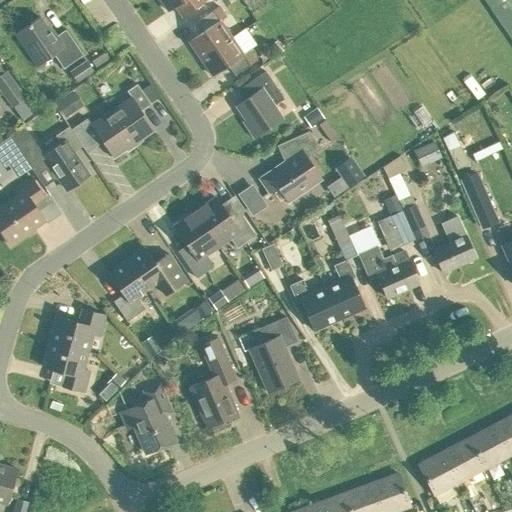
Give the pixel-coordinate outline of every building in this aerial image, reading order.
[(159,0),(168,12),(174,7),(181,17),(206,0),(159,0)] [(511,0),(484,0),(511,40),(511,0)] [(188,41),(200,59),(231,38),(220,21),(226,17),(218,6),(197,21),(204,31),(188,41)] [(53,38),(39,17),(14,34),(37,66),(54,55),(63,69),(82,55),(65,30),(53,38)] [(231,38),(200,59),(212,76),(228,66),(234,75),(256,61),(248,50),(242,54),(231,38)] [(4,69),(0,71),(0,92),(10,106),(24,96),(4,69)] [(281,98),(263,72),(247,83),(254,93),(235,105),(245,120),(243,122),(253,137),(281,118),(272,105),(281,98)] [(110,111),(133,144),(154,131),(140,111),(150,104),(137,84),(126,91),(130,97),(110,111)] [(74,112),(65,98),(55,105),(64,119),(74,112)] [(316,107),(303,116),(311,127),(324,118),(316,107)] [(76,125),(71,129),(82,147),(86,152),(102,142),(113,158),(133,144),(110,111),(90,124),(86,118),(76,125)] [(325,120),(318,125),(331,143),(337,139),(325,120)] [(23,125),(8,135),(10,137),(31,168),(33,172),(47,162),(67,190),(88,176),(72,153),(82,147),(71,129),(69,126),(55,136),(60,144),(43,155),(23,125)] [(320,149),(308,131),(276,145),(284,161),(259,178),(268,192),(261,197),(262,198),(277,188),(288,204),(289,204),(288,202),(322,179),(307,158),(320,149)] [(454,132),(442,137),(447,149),(457,169),(468,163),(459,144),(454,132)] [(10,137),(0,143),(0,161),(5,168),(8,166),(16,178),(31,168),(10,137)] [(434,141),(417,149),(420,154),(424,165),(441,157),(434,141)] [(498,142),(471,154),(475,161),(501,149),(498,142)] [(340,177),(326,187),(332,196),(347,187),(363,176),(351,157),(334,168),(340,177)] [(390,174),(399,196),(410,191),(400,170),(390,174)] [(460,180),(481,230),(498,223),(476,173),(460,180)] [(44,198),(29,177),(13,188),(19,197),(0,209),(0,231),(10,246),(27,234),(26,232),(44,220),(33,205),(44,198)] [(409,195),(398,200),(401,209),(414,239),(428,233),(410,195),(409,195)] [(195,212),(218,246),(238,232),(245,242),(255,235),(241,214),(231,221),(215,198),(195,212)] [(401,209),(388,214),(401,245),(414,239),(401,209)] [(205,254),(218,246),(195,212),(174,226),(190,249),(181,256),(196,278),(213,266),(205,254)] [(475,258),(457,216),(441,223),(449,242),(432,250),(442,273),(475,258)] [(340,219),(329,224),(338,246),(349,241),(340,219)] [(511,238),(502,243),(511,265),(508,266),(511,274),(511,238)] [(272,243),(261,248),(270,270),(282,265),(272,243)] [(376,246),(358,254),(369,280),(377,276),(386,298),(419,283),(404,251),(382,261),(376,246)] [(125,260),(146,290),(156,283),(165,295),(183,283),(169,262),(159,269),(144,247),(125,260)] [(340,281),(325,288),(339,319),(364,308),(352,279),(355,277),(347,259),(333,266),(340,281)] [(146,290),(125,260),(107,273),(123,295),(113,302),(127,322),(145,309),(136,297),(146,290)] [(339,319),(325,288),(310,295),(303,279),(289,286),(297,303),(300,302),(313,330),(339,319)] [(220,292),(227,301),(243,289),(236,280),(220,292)] [(219,289),(207,298),(215,309),(227,301),(220,292),(219,289)] [(204,300),(192,308),(199,320),(211,312),(204,300)] [(49,341),(87,352),(92,334),(99,336),(105,315),(81,309),(78,322),(56,316),(49,341)] [(297,341),(286,317),(264,326),(270,340),(248,349),(267,392),(298,379),(284,347),(297,341)] [(140,343),(150,359),(160,352),(150,337),(140,343)] [(235,379),(217,337),(199,345),(213,377),(189,387),(206,428),(237,414),(224,384),(235,379)] [(87,352),(49,341),(41,366),(64,373),(60,386),(83,392),(89,371),(82,369),(87,352)] [(115,373),(105,384),(113,392),(124,381),(115,373)] [(171,412),(159,384),(143,391),(147,401),(126,410),(145,454),(175,441),(163,416),(171,412)] [(104,388),(98,394),(105,401),(111,394),(104,388)] [(511,414),(494,424),(511,455),(511,454),(511,414)] [(485,468),(511,455),(494,424),(469,437),(485,468)] [(469,437),(443,451),(460,482),(485,468),(469,437)] [(460,482),(443,451),(417,464),(434,496),(460,482)] [(0,464),(0,502),(6,505),(16,469),(0,464)] [(370,483),(380,511),(394,511),(410,506),(398,473),(370,483)] [(380,511),(370,483),(343,493),(349,511),(380,511)] [(349,511),(343,493),(316,503),(318,511),(349,511)] [(16,499),(12,511),(25,511),(28,502),(16,499)] [(318,511),(316,503),(290,511),(318,511)]
